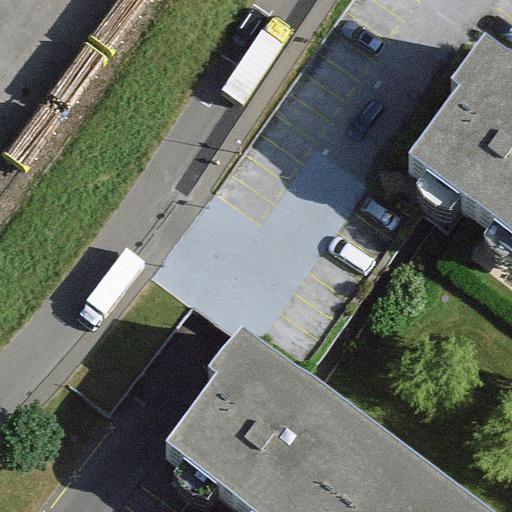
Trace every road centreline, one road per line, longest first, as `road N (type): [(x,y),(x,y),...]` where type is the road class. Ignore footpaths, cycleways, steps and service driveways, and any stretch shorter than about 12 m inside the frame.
road 1 (residential): [(36,511),(421,0)]
road 2 (residential): [(275,0),(0,390)]
